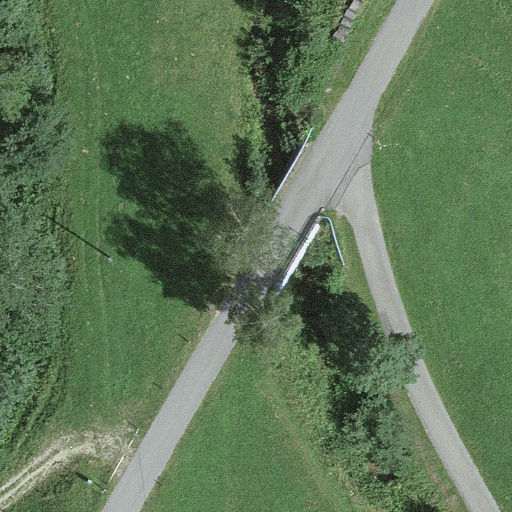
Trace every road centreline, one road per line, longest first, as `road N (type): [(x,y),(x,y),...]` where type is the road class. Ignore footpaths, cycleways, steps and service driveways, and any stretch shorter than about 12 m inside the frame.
road 1 (unclassified): [(416,0),(121,511)]
road 2 (track): [(335,148),(403,372),(480,511)]
road 3 (track): [(0,502),(89,446),(148,463)]
